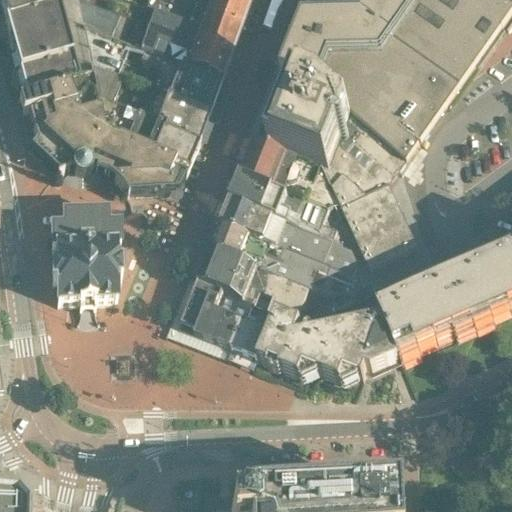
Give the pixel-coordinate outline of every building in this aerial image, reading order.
[(0,0),(0,8),(26,103),(79,88),(58,14),(61,13),(56,0),(0,0)] [(159,0),(171,4),(172,0),(184,0),(200,5),(195,17),(241,34),(251,7),(229,0),(159,0)] [(511,0),(314,0),(283,80),(323,96),(407,171),(511,21),(511,0)] [(241,34),(195,17),(195,18),(177,11),(153,4),(146,13),(155,16),(149,29),(149,30),(232,60),(241,34)] [(149,30),(149,29),(136,24),(127,46),(141,52),(140,54),(146,56),(146,54),(222,86),(232,60),(149,30)] [(210,118),(222,86),(146,54),(146,56),(141,67),(160,75),(151,95),(159,98),(160,97),(210,118)] [(97,102),(112,108),(123,83),(91,69),(94,84),(97,102)] [(279,90),(256,148),(323,175),(340,213),(341,212),(371,276),(418,254),(390,194),(407,171),(323,96),(283,80),(279,90)] [(97,102),(94,84),(79,88),(26,103),(18,105),(22,119),(28,118),(36,148),(30,154),(58,181),(60,180),(63,179),(67,177),(70,176),(74,175),(79,175),(85,175),(91,176),(96,177),(101,179),(115,146),(105,142),(97,102)] [(199,151),(210,118),(160,97),(159,98),(149,123),(166,131),(163,137),(198,152),(199,151)] [(149,123),(112,108),(97,102),(105,142),(115,146),(187,177),(198,152),(163,137),(166,131),(149,123)] [(189,178),(187,177),(115,146),(101,179),(105,181),(108,183),(111,185),(115,188),(116,189),(119,192),(121,194),(122,196),(124,199),(125,201),(127,204),(128,207),(129,210),(130,214),(130,216),(132,216),(131,214),(130,210),(130,208),(128,204),(127,202),(162,201),(168,187),(175,187),(177,183),(185,187),(189,178)] [(331,217),(340,213),(323,175),(256,148),(242,182),(328,216),(331,217)] [(323,230),(328,216),(242,182),(232,207),(332,247),(337,236),(323,230)] [(223,230),(351,281),(357,265),(352,255),(332,247),(232,207),(223,230)] [(107,233),(107,224),(107,219),(62,220),(63,234),(50,234),(51,256),(56,256),(56,274),(51,274),(52,291),(57,291),(57,313),(79,312),(79,319),(79,320),(79,322),(78,324),(78,325),(77,326),(76,328),(75,329),(75,330),(76,331),(76,332),(77,333),(78,333),(79,334),(80,334),(87,333),(89,333),(94,333),(96,333),(97,332),(98,331),(99,330),(99,329),(99,328),(98,328),(98,327),(97,326),(96,325),(95,324),(95,323),(95,321),(94,319),(94,312),(116,311),(116,290),(121,290),(120,273),(115,273),(115,255),(120,255),(120,232),(107,233)] [(345,297),(351,281),(223,230),(212,256),(310,295),(310,294),(333,303),(345,297)] [(297,328),(310,295),(212,256),(199,289),(251,310),(276,320),(297,328)] [(386,334),(401,368),(511,320),(511,267),(381,323),(386,334)] [(232,358),(242,334),(251,310),(199,289),(180,338),(232,358)] [(257,368),(276,320),(251,310),(242,334),(232,358),(257,368)] [(302,330),(297,328),(276,320),(257,368),(300,386),(305,375),(341,390),(345,380),(363,387),(367,378),(373,380),(401,368),(386,334),(295,348),(302,330)] [(0,511),(29,511),(30,505),(18,492),(0,490),(0,511)] [(395,511),(395,498),(394,497),(245,505),(245,511),(395,511)]
